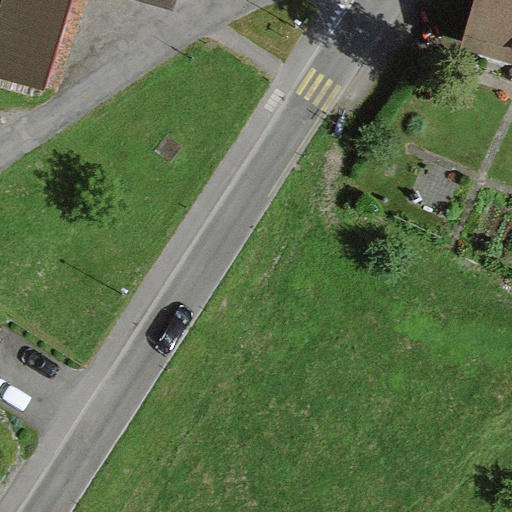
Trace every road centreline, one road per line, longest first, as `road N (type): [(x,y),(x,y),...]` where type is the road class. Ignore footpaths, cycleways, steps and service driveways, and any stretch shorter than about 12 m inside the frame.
road 1 (tertiary): [(45,511),(381,0)]
road 2 (residential): [(231,0),(0,158)]
